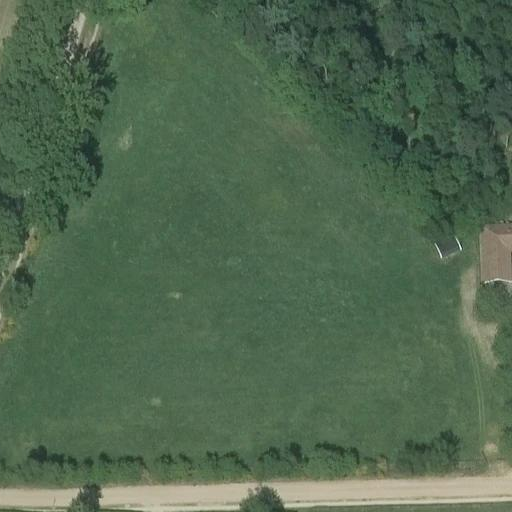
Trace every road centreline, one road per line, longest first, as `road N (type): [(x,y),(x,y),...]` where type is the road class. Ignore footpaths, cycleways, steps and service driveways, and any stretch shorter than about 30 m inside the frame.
road 1 (track): [(0,493),(511,487)]
road 2 (track): [(85,0),(0,265)]
